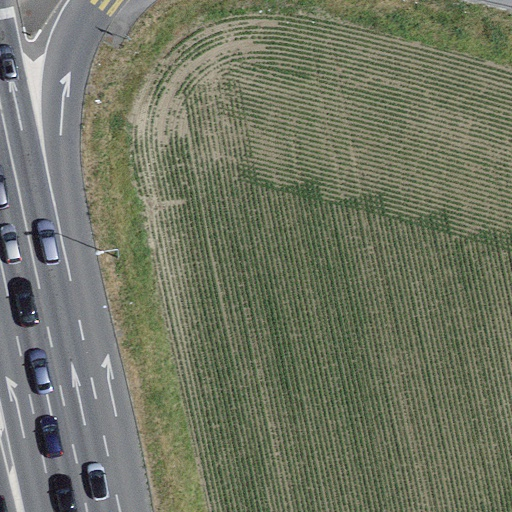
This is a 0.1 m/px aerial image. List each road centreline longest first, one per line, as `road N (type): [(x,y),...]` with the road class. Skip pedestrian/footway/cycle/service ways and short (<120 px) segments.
road 1 (secondary): [(134,511),(64,154),(73,44),(99,0)]
road 2 (secondary): [(72,511),(0,184)]
